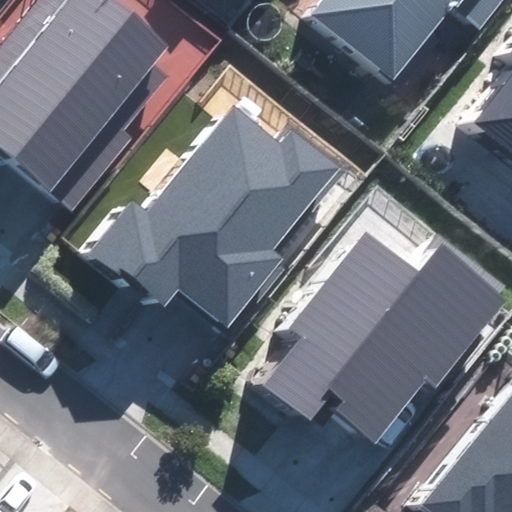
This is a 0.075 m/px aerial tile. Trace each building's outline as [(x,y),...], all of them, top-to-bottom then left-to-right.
[(0,147),(75,207),(132,137),(122,129),(165,76),(149,64),(164,46),(106,0),(41,0),(0,52),(0,147)] [(327,0),(316,15),(393,77),(454,1),(482,23),(500,0),(327,0)] [(511,81),(480,121),(511,146),(511,81)] [(133,202),(95,249),(165,305),(179,288),(227,326),(281,258),(272,250),(337,169),(293,134),(281,148),(234,110),(149,215),(133,202)] [(303,338),(267,383),(312,419),(326,402),(385,448),(504,300),(438,248),(417,275),(367,236),(292,329),(303,338)] [(511,511),(511,391),(421,505),(430,511),(511,511)] [(0,491),(0,511),(2,511),(12,501),(0,491)]
